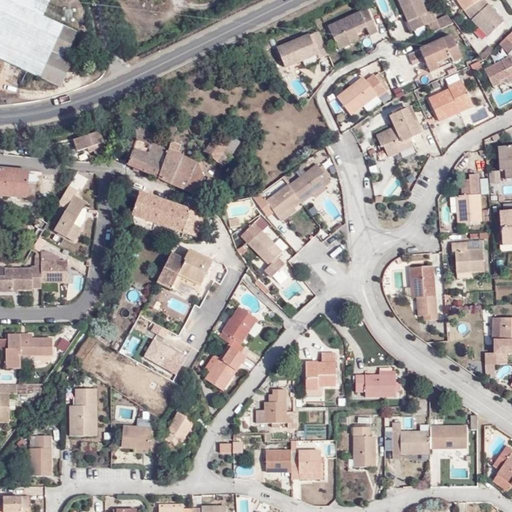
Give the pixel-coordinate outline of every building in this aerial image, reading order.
[(0,0),(0,58),(61,87),(73,61),(66,58),(78,32),(44,16),(50,0),(0,0)] [(425,0),(403,0),(413,23),(428,16),(432,25),(436,34),(458,25),(452,16),(441,21),(437,11),(432,14),(425,0)] [(459,0),(466,10),(480,0),(459,0)] [(490,36),(506,20),(487,0),(480,0),(466,10),(490,36)] [(379,33),(369,10),(330,28),(341,50),(353,45),(352,42),(361,38),(359,34),(363,32),(362,31),(368,28),(372,36),(379,33)] [(411,24),(415,33),(432,25),(428,16),(413,23),(411,24)] [(276,43),(285,69),(328,53),(319,28),(276,43)] [(462,60),(452,37),(421,51),(424,58),(429,71),(438,67),(437,64),(451,58),(453,64),(462,60)] [(511,44),(507,39),(499,47),(511,57),(485,71),(494,86),(502,82),(501,79),(506,77),(511,73),(511,44)] [(414,62),(424,58),(421,51),(411,55),(414,62)] [(471,62),(474,69),(481,67),(479,59),(471,62)] [(386,80),(382,73),(377,77),(382,83),(386,80)] [(380,97),(382,99),(390,93),(382,83),(377,77),(376,75),(368,81),(365,78),(358,83),(359,85),(355,88),(354,86),(339,98),(354,117),(380,97)] [(430,100),(439,121),(459,112),(458,108),(472,102),(462,81),(448,87),(450,90),(430,100)] [(459,112),(473,105),(472,102),(458,108),(459,112)] [(408,108),(390,116),(395,128),(402,143),(411,139),(422,133),(416,120),(413,121),(408,108)] [(217,121),(199,145),(202,148),(220,124),(217,121)] [(205,152),(223,126),(220,124),(202,148),(205,152)] [(233,137),(234,135),(223,126),(205,152),(204,153),(224,168),(230,158),(229,158),(223,152),(233,137)] [(135,129),(137,140),(131,155),(146,162),(162,168),(168,151),(172,142),(175,134),(170,132),(164,150),(146,144),(151,133),(136,127),(135,129)] [(411,139),(402,143),(395,128),(377,137),(381,148),(384,147),(388,157),(414,145),(411,139)] [(107,153),(104,145),(109,144),(105,132),(76,141),(80,153),(90,149),(92,154),(97,153),(98,155),(107,153)] [(229,158),(240,142),(233,137),(223,152),(229,158)] [(181,146),(172,142),(168,151),(177,155),(181,146)] [(501,171),(506,171),(506,180),(511,179),(511,145),(499,147),(501,171)] [(162,168),(159,179),(172,185),(183,158),(177,155),(168,151),(162,168)] [(146,162),(131,155),(128,165),(143,172),(146,162)] [(186,190),(197,164),(183,158),(172,185),(186,190)] [(143,172),(155,177),(159,179),(162,168),(146,162),(143,172)] [(186,190),(197,195),(204,177),(202,174),(198,165),(197,164),(186,190)] [(288,185),(301,201),(302,203),(312,194),(324,186),(320,181),(327,176),(317,164),(288,185)] [(28,196),(29,175),(30,171),(0,168),(0,195),(27,198),(28,196)] [(398,181),(387,188),(392,196),(410,185),(401,170),(394,174),(398,181)] [(489,184),(500,183),(499,171),(488,172),(489,184)] [(469,180),(462,180),(462,190),(470,189),(470,196),(463,196),(457,196),(459,224),(481,222),(478,174),(469,175),(469,180)] [(35,196),(36,176),(29,175),(28,196),(35,196)] [(278,217),(294,207),(301,201),(288,185),(267,201),(264,196),(257,201),(265,212),(271,207),(275,213),(278,217)] [(71,240),(74,229),(80,201),(76,198),(80,192),(70,186),(59,203),(69,209),(56,230),(71,240)] [(316,198),(327,190),(324,186),(312,194),(316,198)] [(173,205),(169,203),(141,193),(133,215),(171,229),(179,207),(173,205)] [(81,216),(87,205),(80,201),(74,229),(71,240),(75,242),(83,230),(80,228),(75,224),(81,216)] [(192,237),(197,238),(205,216),(179,207),(171,229),(192,237)] [(265,212),(268,217),(275,213),(271,207),(265,212)] [(282,222),(297,211),(294,207),(278,217),(282,222)] [(502,240),(511,239),(511,210),(500,211),(502,240)] [(80,228),(86,219),(81,216),(75,224),(80,228)] [(231,228),(240,227),(239,218),(230,220),(231,228)] [(253,260),(264,271),(271,278),(281,267),(274,261),(277,258),(282,253),(262,232),(267,227),(258,218),(258,219),(240,237),(247,244),(258,255),(253,260)] [(483,250),(482,242),(467,243),(467,250),(483,250)] [(455,252),(456,272),(471,272),(483,271),(484,264),(483,250),(467,250),(467,243),(451,244),(451,252),(455,252)] [(179,276),(201,286),(212,263),(192,252),(186,262),(171,254),(157,281),(172,289),(179,276)] [(61,282),(65,266),(66,261),(49,261),(49,258),(41,257),(40,267),(41,282),(61,282)] [(281,267),(284,264),(277,258),(274,261),(281,267)] [(419,316),(423,317),(424,321),(436,320),(433,266),(412,268),(413,287),(411,287),(412,298),(417,298),(419,316)] [(31,291),(31,288),(41,288),(41,282),(40,267),(31,268),(31,270),(5,270),(5,277),(0,276),(0,292),(12,293),(12,291),(17,290),(31,291)] [(181,284),(199,292),(201,286),(179,276),(172,289),(178,292),(181,284)] [(222,339),(230,344),(229,345),(230,346),(240,352),(244,346),(242,344),(258,319),(240,307),(224,332),(226,334),(222,339)] [(511,348),(511,341),(511,340),(511,318),(494,319),(494,327),(494,340),(496,340),(496,348),(511,348)] [(19,339),(19,335),(7,336),(8,340),(8,349),(5,349),(5,350),(5,368),(19,368),(19,356),(51,355),(51,339),(19,339)] [(59,339),(58,350),(68,350),(69,340),(59,339)] [(230,346),(229,345),(228,345),(218,359),(222,361),(230,346)] [(209,372),(205,379),(219,389),(228,376),(231,378),(245,356),(240,352),(230,346),(222,361),(218,359),(209,372)] [(318,362),(306,362),(306,390),(317,389),(317,385),(336,386),(336,354),(322,354),(322,363),(318,363),(318,362)] [(214,356),(205,369),(209,372),(218,359),(214,356)] [(147,377),(139,373),(137,377),(145,381),(147,377)] [(219,389),(222,391),(231,378),(228,376),(219,389)] [(400,383),(396,383),(396,376),(380,376),(356,376),(356,392),(366,392),(366,397),(396,396),(396,392),(400,392),(400,383)] [(16,395),(16,385),(0,384),(0,422),(8,423),(8,407),(8,395),(16,395)] [(26,395),(26,385),(16,385),(16,395),(26,395)] [(76,405),(70,405),(71,436),(95,436),(95,389),(76,389),(76,405)] [(285,412),(285,389),(274,390),(274,394),(269,394),(270,402),(265,402),(265,411),(257,411),(257,423),(271,423),(279,423),(296,423),(296,412),(285,412)] [(178,414),(163,438),(160,437),(159,440),(159,445),(164,448),(168,442),(176,447),(178,448),(194,422),(192,421),(197,412),(185,405),(180,414),(178,414)] [(138,418),(137,424),(150,426),(151,420),(138,418)] [(418,455),(418,453),(430,453),(430,449),(430,433),(400,432),(400,423),(392,423),(394,459),(400,459),(401,455),(418,455)] [(148,450),(148,453),(158,454),(159,445),(159,440),(152,439),(153,431),(150,431),(150,429),(123,426),(121,447),(134,449),(148,450)] [(466,448),(466,426),(430,427),(430,433),(430,449),(452,449),(453,446),(459,446),(459,449),(466,448)] [(375,437),(370,437),(370,427),(354,428),(354,468),(375,467),(375,437)] [(50,436),(30,436),(30,476),(50,476),(50,436)] [(164,448),(172,452),(176,447),(168,442),(164,448)] [(234,453),(243,453),(242,442),(233,442),(234,453)] [(491,443),(490,453),(499,454),(500,444),(491,443)] [(231,444),(221,444),(221,453),(231,453),(231,444)] [(511,456),(511,454),(511,450),(506,447),(496,462),(503,467),(500,470),(511,478),(511,456)] [(266,452),(266,472),(292,472),(291,451),(266,452)] [(296,464),(296,451),(291,451),(292,472),(292,479),(300,479),(300,473),(320,473),(320,451),(298,451),(299,464),(296,464)] [(511,483),(511,478),(500,470),(494,479),(509,489),(511,483)] [(30,511),(30,497),(3,497),(3,506),(0,505),(0,511),(30,511)]
